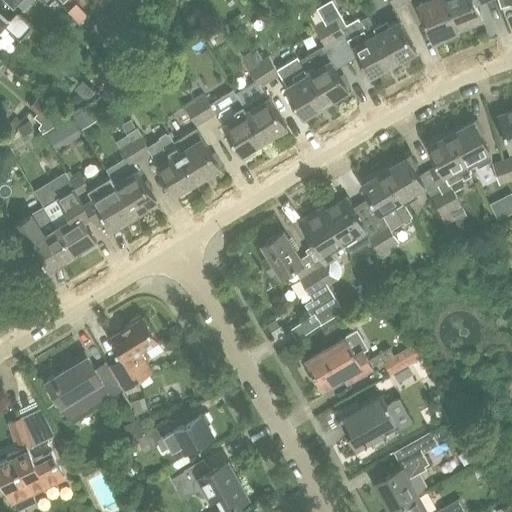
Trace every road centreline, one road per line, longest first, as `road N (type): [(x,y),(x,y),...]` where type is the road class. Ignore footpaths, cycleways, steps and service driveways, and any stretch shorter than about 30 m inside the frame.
road 1 (residential): [(177,250),(400,112),(511,59)]
road 2 (residential): [(326,511),(177,250)]
road 3 (residential): [(0,353),(177,250)]
